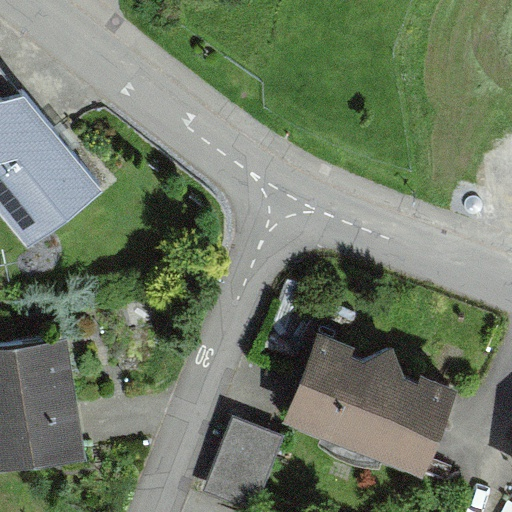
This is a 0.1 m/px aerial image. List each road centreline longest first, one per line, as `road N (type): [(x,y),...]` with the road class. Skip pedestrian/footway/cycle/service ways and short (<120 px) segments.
road 1 (residential): [(155,511),(287,198)]
road 2 (residential): [(287,198),(28,0)]
road 3 (residential): [(511,284),(287,198)]
